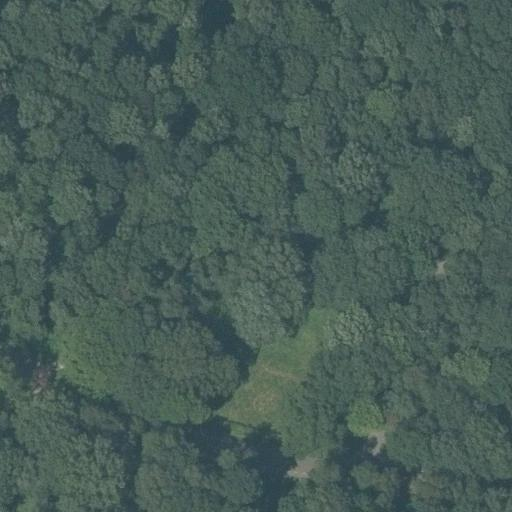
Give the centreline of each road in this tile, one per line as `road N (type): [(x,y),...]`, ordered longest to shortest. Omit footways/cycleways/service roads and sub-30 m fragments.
road 1 (tertiary): [(62,391),(246,454),(511,489)]
road 2 (unclassified): [(62,391),(187,155),(247,0)]
